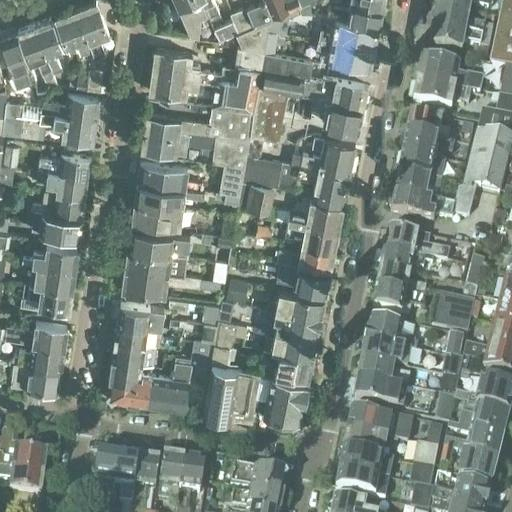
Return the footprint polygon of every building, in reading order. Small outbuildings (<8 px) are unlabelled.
[(101,90),(101,87),(104,65),(99,66),(96,56),(106,53),(100,36),(109,33),(96,0),(94,0),(77,7),(95,54),(92,55),(90,64),(88,77),(86,89),(101,90)] [(216,33),(213,26),(201,0),(166,0),(170,7),(178,3),(191,32),(205,34),(216,33)] [(215,0),(201,0),(213,26),(224,21),(215,0)] [(260,0),(231,12),(239,32),(269,19),(281,14),(291,10),(286,0),(260,0)] [(286,0),(291,10),(298,7),(302,5),(300,0),(286,0)] [(383,6),(353,0),(349,0),(347,9),(330,6),(328,14),(380,24),(383,6)] [(489,6),(501,8),(502,0),(437,0),(436,6),(470,13),(471,6),(488,9),(489,6)] [(511,0),(502,0),(501,8),(490,59),(489,64),(511,68),(511,0)] [(302,5),(298,7),(299,12),(309,12),(308,2),(302,5)] [(436,6),(432,25),(491,37),(493,28),(468,23),(470,13),(436,6)] [(95,54),(77,7),(55,15),(71,54),(79,51),(84,64),(90,64),(92,55),(95,54)] [(219,40),(236,33),(239,32),(231,12),(229,12),(232,17),(224,21),(213,26),(216,33),(219,40)] [(51,16),(34,23),(54,72),(62,69),(55,52),(63,49),(51,16)] [(269,19),(239,32),(236,33),(242,47),(264,50),(267,29),(269,19)] [(309,34),(318,36),(375,46),(379,28),(335,19),(333,30),(310,26),(309,34)] [(34,23),(16,29),(29,62),(37,59),(45,80),(46,82),(48,83),(49,84),(52,85),(53,85),(55,85),(57,85),(58,84),(54,72),(34,23)] [(489,49),(491,37),(432,25),(428,46),(462,52),(463,44),(479,47),(479,50),(473,58),(484,60),(487,59),(489,49)] [(15,26),(0,32),(0,33),(19,85),(36,79),(29,62),(16,29),(15,26)] [(278,31),(267,29),(264,50),(263,52),(274,54),(278,31)] [(318,36),(316,46),(329,49),(327,59),(371,68),(375,46),(318,36)] [(215,81),(214,89),(212,105),(253,110),(258,85),(263,52),(264,50),(242,47),(237,46),(234,66),(239,66),(237,80),(225,78),(221,78),(221,82),(215,81)] [(156,47),(153,68),(208,75),(207,80),(215,81),(221,82),(221,78),(225,78),(226,72),(199,68),(200,64),(190,63),(191,52),(156,47)] [(313,61),(274,54),(263,52),(258,85),(288,90),(302,93),(302,95),(307,96),(307,94),(310,77),(313,61)] [(460,67),(421,60),(417,80),(470,90),(469,95),(470,95),(471,94),(480,95),(483,80),(464,76),(463,78),(458,77),(460,67)] [(187,85),(214,89),(215,81),(207,80),(208,75),(153,68),(149,90),(186,95),(187,85)] [(511,88),(511,69),(505,68),(501,86),(511,88)] [(322,80),(310,77),(307,94),(319,96),(363,104),(367,84),(323,76),(322,80)] [(470,90),(417,80),(413,102),(452,110),(454,104),(468,106),(470,95),(469,95),(470,90)] [(288,90),(258,85),(253,110),(252,113),(283,119),(288,90)] [(43,95),(41,110),(96,118),(99,97),(68,92),(67,98),(43,95)] [(319,96),(307,94),(307,96),(303,115),(309,116),(311,108),(328,112),(327,121),(359,127),(363,104),(319,96)] [(483,112),(479,124),(511,129),(511,99),(502,97),(498,115),(483,112)] [(4,108),(4,116),(2,133),(4,133),(36,138),(39,122),(40,114),(22,112),(23,102),(5,100),(4,108)] [(212,105),(198,103),(191,103),(190,107),(195,107),(194,110),(211,112),(212,105)] [(253,110),(212,105),(210,121),(209,132),(248,137),(252,113),(253,110)] [(41,110),(40,114),(39,122),(63,125),(61,136),(93,140),(96,118),(41,110)] [(146,113),(144,129),(180,134),(180,129),(209,132),(210,121),(146,113)] [(279,140),(283,119),(252,113),(248,137),(245,156),(254,158),(260,154),(263,137),(279,140)] [(443,121),(410,114),(410,115),(406,133),(450,142),(451,133),(441,131),(443,121)] [(454,207),(455,207),(453,217),(464,220),(469,217),(475,191),(499,197),(511,142),(511,129),(479,124),(464,177),(461,191),(457,192),(454,207)] [(245,156),(248,137),(209,132),(180,129),(180,134),(144,129),(141,148),(185,153),(187,144),(202,147),(200,160),(224,163),(219,191),(238,195),(241,180),(245,156)] [(406,133),(403,152),(442,161),(443,155),(452,157),(454,145),(449,144),(450,142),(406,133)] [(293,151),(291,162),(349,173),(355,144),(315,135),(312,148),(322,150),(321,157),(293,151)] [(4,164),(15,165),(17,166),(20,146),(6,144),(4,164)] [(38,156),(37,168),(88,176),(91,156),(61,152),(60,159),(38,156)] [(442,161),(403,152),(399,173),(442,182),(444,172),(432,169),(433,162),(441,163),(442,161)] [(187,167),(139,161),(137,180),(200,187),(201,181),(185,178),(187,167)] [(342,205),(344,196),(345,196),(345,195),(349,173),(291,162),(291,164),(283,163),(278,185),(296,188),(297,186),(303,187),(304,178),(316,180),(314,189),(312,199),(342,205)] [(0,182),(12,185),(15,165),(4,164),(0,163),(0,182)] [(56,191),(86,196),(88,176),(37,168),(35,182),(56,185),(56,191)] [(399,173),(395,192),(426,199),(427,193),(439,195),(442,182),(399,173)] [(200,187),(137,180),(134,200),(181,206),(182,196),(202,199),(204,190),(200,190),(200,187)] [(267,213),(272,186),(241,180),(238,195),(236,207),(267,213)] [(32,208),(37,209),(83,215),(86,196),(56,191),(44,190),(42,203),(33,202),(32,208)] [(452,222),(453,217),(455,207),(454,207),(426,200),(426,199),(395,192),(391,212),(390,212),(390,213),(406,216),(411,218),(411,217),(420,219),(420,220),(433,222),(434,218),(452,222)] [(237,196),(226,194),(223,208),(235,210),(237,196)] [(287,220),(338,230),(343,205),(342,205),(312,199),(309,198),(309,199),(306,199),(304,199),(302,200),(300,200),(299,201),(297,203),(296,204),(295,206),(294,208),(294,210),(289,209),(287,220)] [(181,206),(134,200),(131,221),(178,227),(181,206)] [(50,231),(80,235),(83,215),(37,209),(36,214),(39,214),(38,222),(51,224),(50,231)] [(506,214),(497,212),(494,224),(503,226),(506,214)] [(235,214),(225,213),(221,237),(231,238),(235,214)] [(9,217),(0,216),(0,230),(7,231),(9,217)] [(301,242),(335,249),(338,230),(287,220),(285,233),(303,237),(301,242)] [(258,224),(256,234),(268,237),(270,227),(258,224)] [(189,236),(130,228),(127,248),(171,254),(172,244),(187,246),(189,236)] [(252,233),(235,230),(234,242),(250,245),(252,233)] [(427,247),(429,238),(387,230),(387,231),(383,250),(433,260),(446,263),(449,251),(427,247)] [(0,232),(0,256),(1,257),(3,245),(9,246),(11,234),(0,232)] [(218,236),(216,245),(231,247),(232,238),(231,238),(221,237),(218,236)] [(499,250),(501,241),(490,238),(489,245),(488,247),(499,250)] [(278,258),(331,269),(335,249),(301,242),(300,252),(279,248),(278,258)] [(26,262),(27,261),(75,268),(78,248),(46,244),(45,252),(33,250),(32,257),(22,255),(21,262),(26,262)] [(171,254),(127,248),(124,269),(202,279),(203,271),(194,263),(170,260),(171,254)] [(383,250),(379,270),(409,276),(411,268),(423,270),(425,263),(432,265),(433,260),(383,250)] [(294,282),(327,289),(331,269),(278,258),(275,271),(295,275),(294,282)] [(485,261),(474,258),(471,269),(482,271),(485,261)] [(32,263),(29,282),(73,288),(75,268),(27,261),(26,262),(32,263)] [(202,279),(124,269),(121,288),(165,294),(167,282),(218,289),(219,281),(202,279)] [(471,269),(466,287),(478,289),(479,285),(482,271),(471,269)] [(418,294),(424,296),(426,289),(426,286),(408,283),(409,276),(379,270),(376,288),(418,295),(418,294)] [(213,279),(224,281),(225,273),(214,271),(213,279)] [(248,281),(228,277),(224,298),(243,302),(248,281)] [(37,305),(69,310),(73,288),(29,282),(23,281),(22,296),(38,298),(37,305)] [(475,298),(499,304),(511,307),(511,282),(505,281),(502,291),(479,285),(478,289),(475,298)] [(475,300),(475,298),(478,289),(466,287),(464,297),(475,300)] [(418,295),(376,288),(371,309),(408,316),(410,309),(421,311),(424,296),(418,294),(418,295)] [(271,309),(320,319),(324,299),(279,290),(276,306),(267,305),(266,309),(271,309)] [(474,305),(438,297),(431,327),(467,335),(471,321),(474,305)] [(117,319),(158,325),(162,326),(164,307),(120,300),(117,319)] [(189,302),(170,300),(170,304),(171,309),(188,311),(189,302)] [(205,320),(217,322),(217,320),(219,308),(219,304),(206,303),(205,320)] [(511,307),(499,304),(494,326),(511,330),(511,307)] [(471,321),(477,322),(480,307),(474,305),(471,321)] [(219,308),(217,320),(230,322),(232,311),(219,308)] [(275,331),(316,339),(320,319),(271,309),(269,319),(277,321),(275,331)] [(117,319),(114,339),(155,345),(158,325),(117,319)] [(230,322),(217,320),(217,322),(214,338),(232,341),(235,333),(237,323),(230,322)] [(0,337),(33,343),(64,347),(67,325),(35,321),(34,328),(6,324),(6,326),(0,325),(0,337)] [(369,321),(365,339),(410,348),(409,352),(410,352),(415,353),(417,345),(412,344),(414,330),(412,329),(369,321)] [(235,333),(245,335),(247,325),(237,323),(235,333)] [(511,330),(494,326),(488,350),(511,355),(511,330)] [(465,347),(465,344),(466,340),(467,335),(431,327),(429,336),(446,340),(445,343),(465,347)] [(266,337),(263,349),(312,359),(316,339),(275,331),(274,338),(266,337)] [(192,357),(211,361),(214,340),(195,337),(192,357)] [(214,340),(211,361),(210,362),(227,365),(231,345),(232,341),(214,338),(214,340)] [(114,339),(112,358),(154,364),(156,345),(155,345),(114,339)] [(361,359),(395,366),(407,368),(410,352),(409,352),(410,348),(365,339),(361,359)] [(18,363),(61,368),(64,347),(33,343),(32,350),(18,349),(17,356),(13,355),(12,358),(18,358),(18,363)] [(275,371),(308,377),(312,359),(263,349),(261,360),(276,363),(275,371)] [(511,355),(488,350),(482,374),(511,381),(511,355)] [(149,389),(146,405),(184,410),(191,358),(175,356),(172,377),(167,376),(166,385),(159,384),(158,390),(149,389)] [(463,357),(460,367),(459,372),(466,374),(469,358),(463,357)] [(25,386),(35,387),(58,391),(61,368),(18,363),(18,358),(12,358),(12,359),(8,358),(8,362),(13,363),(10,383),(26,385),(25,386)] [(154,364),(112,358),(109,378),(149,384),(151,373),(141,372),(143,365),(153,366),(154,364)] [(361,360),(357,378),(407,388),(409,378),(393,375),(395,366),(361,359),(361,360)] [(227,365),(210,362),(202,413),(229,417),(230,416),(252,419),(254,400),(256,401),(261,374),(245,371),(245,369),(227,365)] [(450,365),(447,377),(458,380),(459,372),(460,367),(450,365)] [(466,374),(459,372),(458,380),(457,382),(466,384),(468,374),(466,374)] [(111,400),(146,405),(149,389),(158,390),(159,384),(166,385),(167,376),(151,373),(149,384),(109,378),(107,393),(106,393),(111,400)] [(262,415),(299,421),(303,400),(304,400),(307,384),(261,374),(256,401),(265,402),(262,415)] [(443,376),(439,395),(453,398),(455,393),(457,382),(458,380),(447,377),(443,376)] [(407,388),(357,378),(357,379),(353,399),(387,405),(403,408),(407,388)] [(453,402),(474,407),(508,416),(511,399),(511,392),(480,384),(476,398),(455,393),(453,398),(453,402)] [(448,423),(453,402),(453,398),(439,395),(434,420),(448,423)] [(502,437),(508,416),(474,407),(472,417),(461,414),(458,427),(502,437)] [(381,418),(351,412),(347,431),(394,440),(394,438),(392,438),(394,431),(379,428),(381,418)] [(462,453),(496,461),(502,437),(458,427),(449,425),(447,431),(467,436),(465,444),(444,439),(443,448),(452,451),(462,453)] [(429,427),(426,446),(438,449),(442,429),(429,427)] [(0,466),(43,474),(46,454),(26,451),(25,448),(18,447),(16,450),(17,445),(11,444),(13,433),(2,431),(1,437),(0,443),(0,466)] [(347,431),(343,451),(374,457),(375,451),(394,455),(397,442),(394,441),(394,440),(347,431)] [(418,445),(414,465),(434,469),(438,449),(426,446),(418,445)] [(452,451),(443,448),(439,466),(448,469),(452,451)] [(343,451),(339,470),(389,480),(391,469),(372,465),(374,457),(343,451)] [(114,485),(118,455),(98,452),(92,496),(112,499),(114,485)] [(490,486),(496,461),(462,453),(456,478),(490,486)] [(131,506),(138,458),(118,455),(114,485),(122,486),(119,504),(131,506)] [(154,491),(159,461),(157,461),(157,460),(155,456),(151,455),(147,455),(144,458),(144,459),(138,458),(131,506),(129,511),(142,511),(144,502),(146,490),(154,491)] [(166,502),(177,504),(184,459),(164,456),(159,488),(168,490),(166,502)] [(199,494),(203,462),(184,459),(177,504),(176,511),(186,511),(189,493),(199,494)] [(430,489),(434,469),(414,465),(410,485),(430,489)] [(40,493),(43,474),(0,466),(0,478),(9,480),(8,488),(40,493)] [(283,474),(257,470),(234,467),(230,489),(250,492),(283,497),(287,480),(283,474)] [(389,480),(339,470),(335,490),(385,500),(389,480)] [(433,491),(431,501),(474,511),(483,511),(488,491),(455,483),(452,496),(433,491)] [(415,487),(410,509),(422,511),(428,511),(433,491),(415,487)] [(224,507),(246,510),(256,511),(280,511),(283,497),(250,492),(249,499),(233,496),(232,499),(225,498),(224,507)] [(334,499),(330,511),(363,511),(365,505),(334,498),(334,499)] [(474,511),(431,501),(428,511),(474,511)]
